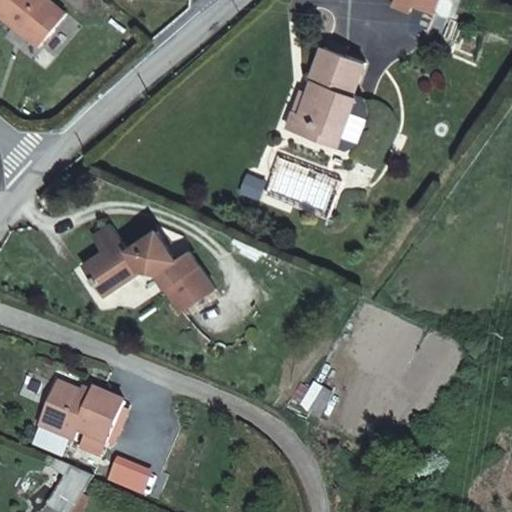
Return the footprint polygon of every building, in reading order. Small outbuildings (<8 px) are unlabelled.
[(53,0),(0,0),(0,12),(19,29),(22,25),(27,28),(27,35),(41,47),(69,13),(53,0)] [(307,94),(299,116),(311,122),(315,135),(341,143),(356,100),(351,98),(363,66),(323,51),(309,84),(315,86),(310,97),(307,94)] [(311,122),(299,116),(292,115),(284,133),(339,153),(353,148),(365,120),(362,103),(356,100),(341,143),(315,135),(311,122)] [(266,187),(245,178),(238,197),(259,205),(266,187)] [(156,281),(183,317),(216,295),(188,257),(177,264),(156,237),(127,256),(109,233),(93,244),(105,260),(83,275),(105,303),(141,279),(156,281)] [(108,451),(127,407),(96,395),(94,403),(60,388),(41,434),(77,448),(79,439),(108,451)] [(75,511),(95,481),(51,463),(47,470),(66,483),(47,507),(53,511),(75,511)]
